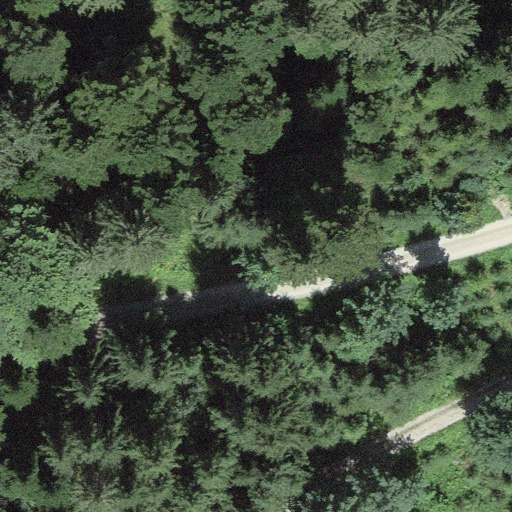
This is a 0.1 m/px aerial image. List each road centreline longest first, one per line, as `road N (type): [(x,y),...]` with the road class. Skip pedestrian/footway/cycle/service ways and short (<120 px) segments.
road 1 (track): [(511,227),(315,281),(0,345)]
road 2 (track): [(511,381),(270,511)]
